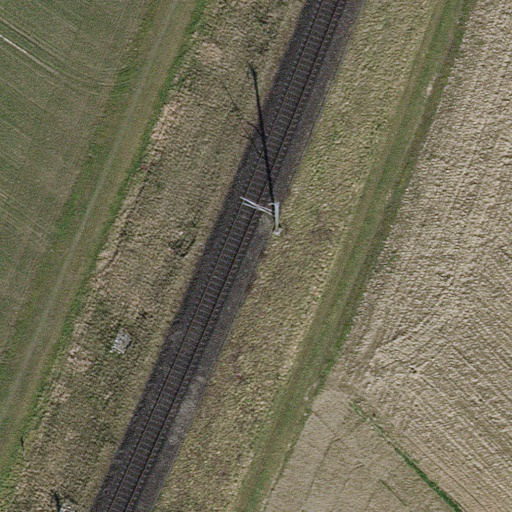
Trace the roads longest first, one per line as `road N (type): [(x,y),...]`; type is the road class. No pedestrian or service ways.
road 1 (track): [(455,0),(400,163),(240,511)]
road 2 (track): [(0,436),(182,0)]
